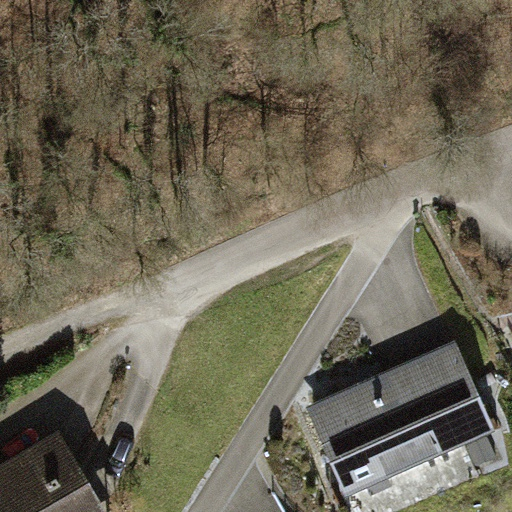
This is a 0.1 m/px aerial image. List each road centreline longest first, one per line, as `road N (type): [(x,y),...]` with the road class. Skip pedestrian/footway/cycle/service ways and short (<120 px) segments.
road 1 (residential): [(167,290),(511,145)]
road 2 (track): [(0,355),(167,290)]
